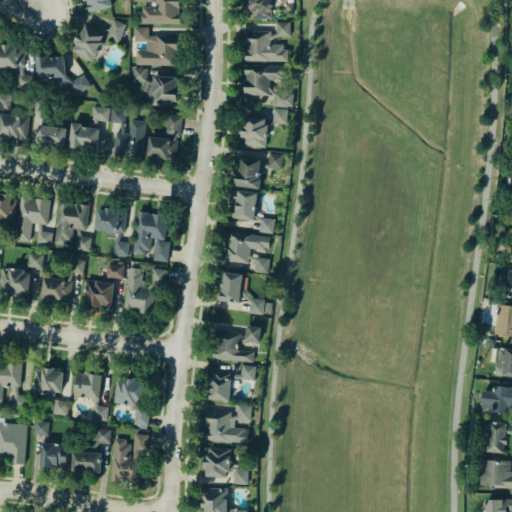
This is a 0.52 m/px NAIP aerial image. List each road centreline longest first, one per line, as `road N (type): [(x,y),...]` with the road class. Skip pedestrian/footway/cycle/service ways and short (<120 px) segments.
road 1 (residential): [(212,0),(209,117),(175,353),(170,511)]
road 2 (residential): [(0,164),(201,190)]
road 3 (residential): [(0,329),(175,353)]
road 4 (residential): [(170,510),(0,487)]
